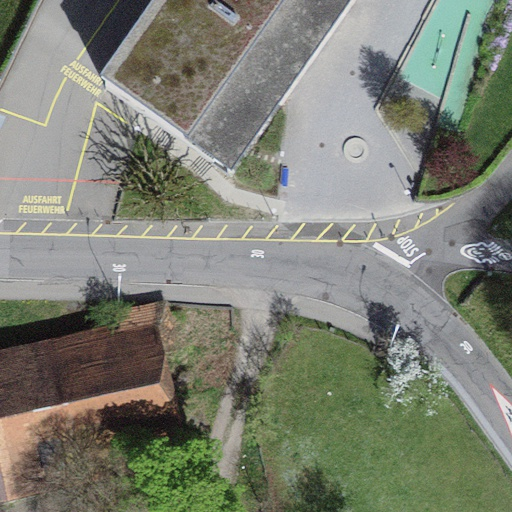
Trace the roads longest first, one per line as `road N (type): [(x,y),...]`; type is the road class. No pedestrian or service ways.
road 1 (residential): [(0,256),(343,268)]
road 2 (track): [(263,264),(225,486),(205,511)]
road 3 (residential): [(343,268),(424,318),(482,370),(511,413)]
road 4 (unknown): [(0,159),(73,0)]
